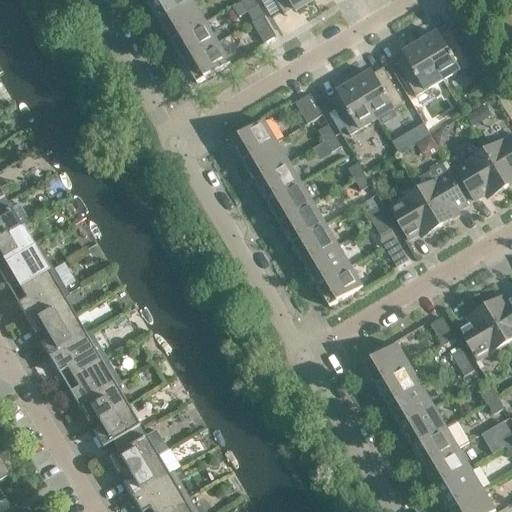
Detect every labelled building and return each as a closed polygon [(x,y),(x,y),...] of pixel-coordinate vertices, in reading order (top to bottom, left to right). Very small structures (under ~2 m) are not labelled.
[(194,3),(192,0),(151,0),(148,2),(150,5),(148,6),(153,14),(155,13),(160,22),(194,3)] [(258,7),(253,0),(245,0),(241,2),(248,13),(258,7)] [(313,2),(311,0),(274,0),(285,16),(294,10),(296,13),(313,2)] [(241,2),(231,8),(238,19),(248,13),(241,2)] [(206,23),(194,3),(160,22),(162,26),(160,27),(165,35),(167,33),(172,43),(206,23)] [(276,38),(264,17),(252,24),(264,45),(276,38)] [(218,44),(206,23),(172,43),(174,46),(173,48),(177,55),(179,54),(185,64),(218,44)] [(438,34),(421,44),(443,82),(470,66),(449,30),(439,36),(438,34)] [(231,65),(218,44),(185,64),(187,67),(185,68),(189,76),(191,75),(197,85),(231,65)] [(443,82),(421,44),(403,54),(405,57),(395,62),(416,98),(443,82)] [(372,73),(355,83),(377,121),(404,105),(383,69),(373,75),(372,73)] [(377,121),(355,83),(337,93),(339,96),(329,101),(350,137),(377,121)] [(323,117),(310,95),(295,105),(308,126),(323,117)] [(477,111),(467,117),(473,127),(483,121),(477,111)] [(238,154),(244,164),(277,144),(265,122),(231,142),(234,146),(232,147),(236,155),(238,154)] [(433,122),(428,124),(432,133),(439,129),(436,123),(433,122)] [(424,124),(414,130),(421,141),(431,135),(424,124)] [(335,137),(329,126),(319,132),(325,143),(335,137)] [(511,136),(485,153),(507,189),(511,185),(511,136)] [(342,148),(335,137),(325,143),(331,154),(342,148)] [(290,164),(277,144),(244,164),(246,167),(244,168),(249,176),(250,175),(256,184),(290,164)] [(507,189),(485,153),(456,170),(475,202),(492,192),(494,196),(507,189)] [(302,185),(290,164),(256,184),(258,188),(256,189),(261,196),(263,195),(268,205),(302,185)] [(365,175),(358,165),(348,171),(355,182),(365,175)] [(419,192),(441,228),(453,221),(451,217),(468,207),(443,165),(414,182),(419,192)] [(371,186),(365,175),(355,182),(361,192),(371,186)] [(314,206),(302,185),(268,205),(270,208),(268,209),(273,217),(275,216),(281,225),(314,206)] [(441,228),(419,192),(390,209),(409,242),(426,231),(428,236),(441,228)] [(326,226),(314,206),(281,225),(283,229),(281,230),(285,238),(287,236),(293,246),(326,226)] [(0,241),(22,229),(9,209),(0,214),(0,241)] [(367,215),(374,226),(384,220),(378,209),(367,215)] [(391,231),(384,220),(374,226),(380,237),(391,231)] [(339,247),(326,226),(293,246),(295,249),(293,251),(297,258),(299,257),(305,267),(339,247)] [(0,268),(33,249),(22,229),(0,241),(0,268)] [(409,262),(396,240),(384,248),(397,269),(409,262)] [(351,268),(339,247),(305,267),(307,270),(305,271),(310,279),(312,278),(317,287),(351,268)] [(40,261),(33,249),(0,268),(0,277),(5,286),(14,281),(19,290),(51,272),(43,259),(40,261)] [(363,289),(351,268),(317,287),(319,291),(317,292),(322,300),(324,298),(330,309),(363,289)] [(58,285),(51,272),(19,290),(25,300),(16,305),(25,320),(63,298),(56,286),(58,285)] [(74,318),(63,298),(25,320),(34,336),(43,331),(45,335),(74,318)] [(498,301),(486,308),(508,345),(511,342),(511,298),(501,305),(498,301)] [(508,345),(486,308),(474,316),(476,320),(459,330),(478,362),(508,345)] [(86,338),(74,318),(45,335),(47,339),(39,344),(49,360),(86,338)] [(456,340),(443,319),(431,326),(444,347),(456,340)] [(93,349),(86,338),(49,360),(58,375),(66,370),(72,379),(103,361),(96,348),(93,349)] [(371,378),(376,387),(410,367),(397,346),(364,366),(366,370),(364,371),(369,379),(371,378)] [(468,361),(461,350),(451,356),(458,367),(468,361)] [(111,373),(103,361),(72,379),(77,389),(69,394),(78,409),(115,387),(108,375),(111,373)] [(474,372),(468,361),(458,367),(464,378),(474,372)] [(422,388),(410,367),(376,387),(378,390),(377,392),(381,399),(383,398),(389,408),(422,388)] [(127,407),(115,387),(78,409),(87,425),(95,420),(98,424),(127,407)] [(434,409),(422,388),(389,408),(391,411),(389,412),(393,420),(395,419),(401,428),(434,409)] [(481,394),(487,405),(498,399),(491,388),(481,394)] [(504,410),(498,399),(487,405),(494,416),(504,410)] [(142,432),(127,407),(98,424),(100,428),(92,433),(102,449),(112,443),(115,448),(142,432)] [(447,429),(434,409),(401,428),(403,432),(401,433),(406,441),(407,439),(413,449),(447,429)] [(457,423),(447,429),(413,449),(415,452),(413,454),(418,461),(420,460),(425,470),(459,450),(469,444),(457,423)] [(157,458),(142,432),(115,448),(118,453),(108,459),(117,476),(125,471),(128,475),(157,458)] [(511,446),(511,435),(510,433),(500,439),(507,450),(511,446)] [(471,471),(459,450),(425,470),(427,473),(426,474),(430,482),(432,481),(438,490),(471,471)] [(0,480),(10,475),(0,458),(0,480)] [(169,477),(157,458),(128,475),(130,479),(122,484),(131,499),(169,477)] [(483,491),(471,471),(438,490),(440,494),(438,495),(442,503),(444,501),(450,511),(483,491)] [(176,489),(169,477),(131,499),(138,511),(145,511),(149,510),(150,511),(166,511),(186,500),(179,487),(176,489)] [(495,511),(483,491),(450,511),(495,511)] [(193,511),(186,500),(166,511),(193,511)]
